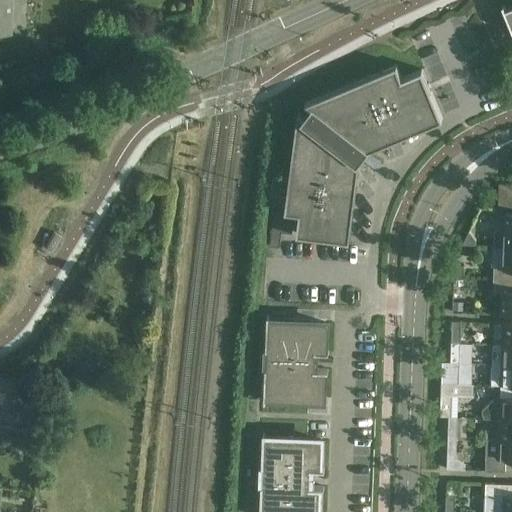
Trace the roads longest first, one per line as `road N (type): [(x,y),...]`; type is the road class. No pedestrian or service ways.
road 1 (residential): [(408,511),(423,243),(457,178),(511,142)]
road 2 (tertiary): [(0,147),(351,0)]
